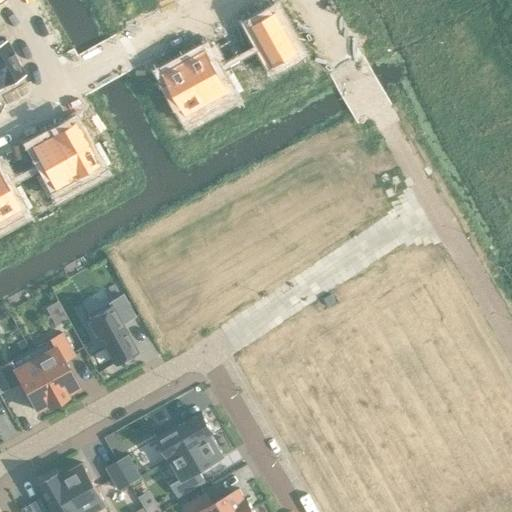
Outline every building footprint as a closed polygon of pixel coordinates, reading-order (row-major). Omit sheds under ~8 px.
[(89,0),(107,30),(158,3),(156,0),(89,0)] [(275,10),(251,23),(265,49),(254,55),(267,78),(279,71),(276,65),(298,52),(275,10)] [(0,81),(2,85),(24,73),(5,38),(0,40),(0,81)] [(205,49),(184,60),(212,111),(233,99),(232,97),(243,91),(230,68),(219,75),(205,49)] [(184,60),(163,72),(177,98),(166,104),(179,127),(190,120),(191,122),(212,111),(184,60)] [(72,121),(51,133),(51,134),(80,184),(101,172),(99,170),(110,164),(98,141),(87,148),(72,121)] [(51,134),(31,145),(45,171),(34,177),(47,199),(58,193),(59,195),(80,184),(51,134)] [(0,175),(0,225),(1,227),(22,216),(21,214),(32,208),(20,185),(9,191),(0,175)] [(90,320),(86,322),(94,337),(98,335),(100,338),(98,339),(103,347),(104,346),(113,362),(136,350),(126,332),(127,331),(124,325),(122,325),(121,323),(134,316),(122,294),(86,313),(90,320)] [(61,332),(29,350),(57,400),(67,395),(66,393),(77,387),(62,360),(73,354),(61,332)] [(0,392),(8,387),(9,389),(20,383),(35,410),(46,404),(47,406),(57,400),(29,350),(0,365),(0,392)] [(187,421),(157,438),(168,458),(166,459),(166,460),(211,434),(211,433),(213,432),(202,412),(187,421)] [(211,434),(166,460),(177,479),(171,483),(178,495),(204,480),(198,469),(223,455),(211,434)] [(128,454),(117,461),(129,482),(140,476),(128,454)] [(117,461),(106,467),(118,489),(129,482),(117,461)] [(82,462),(61,474),(83,511),(106,511),(110,510),(101,495),(82,462)] [(59,472),(39,483),(49,501),(48,501),(48,502),(49,502),(51,505),(50,506),(51,506),(52,506),(55,511),(83,511),(61,474),(60,474),(59,472)] [(206,492),(184,505),(187,511),(243,511),(252,507),(247,497),(245,498),(239,488),(212,503),(206,492)] [(155,498),(143,505),(146,511),(157,511),(161,510),(155,498)] [(34,511),(29,501),(17,508),(19,511),(34,511)]
